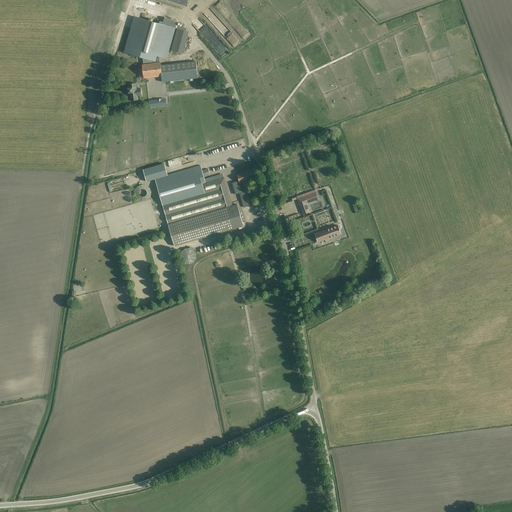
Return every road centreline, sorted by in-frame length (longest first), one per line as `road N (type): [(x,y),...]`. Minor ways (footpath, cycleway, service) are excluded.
road 1 (unclassified): [(313,406),(280,229),(229,79)]
road 2 (unclassified): [(0,506),(136,486),(313,406)]
